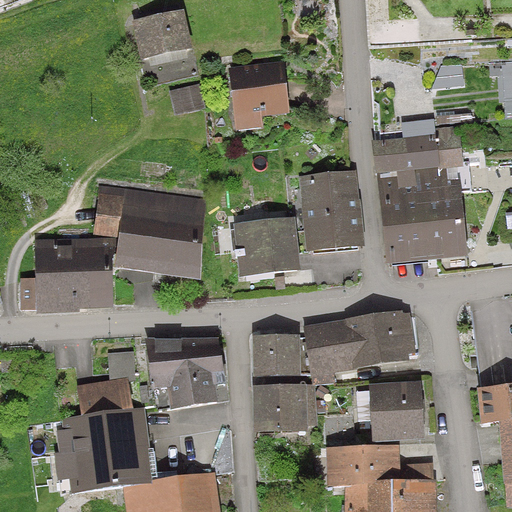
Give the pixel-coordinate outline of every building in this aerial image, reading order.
[(179,16),(134,25),(141,57),(186,47),(179,16)] [(506,118),(511,117),(511,62),(489,64),(490,76),(497,76),(499,103),(505,103),(506,118)] [(440,67),(432,88),(465,85),(463,65),(440,67)] [(283,111),(278,67),(232,73),(238,127),(255,125),(254,114),(283,111)] [(176,89),(181,113),(203,109),(198,85),(176,89)] [(455,136),(373,145),(376,174),(458,166),(455,136)] [(463,175),(425,179),(432,257),(471,253),(463,175)] [(357,244),(351,176),(306,180),(312,248),(357,244)] [(425,179),(381,183),(389,262),(432,257),(425,179)] [(116,266),(192,276),(201,205),(102,192),(97,227),(121,231),(116,266)] [(289,224),(236,229),(241,275),(294,270),(289,224)] [(106,253),(36,254),(36,305),(106,305),(106,253)] [(407,308),(356,315),(364,365),(415,356),(407,308)] [(364,365),(356,315),(329,320),(302,324),(312,385),(335,381),(333,370),(364,365)] [(216,382),(212,340),(150,347),(154,387),(169,385),(171,406),(211,401),(209,383),(216,382)] [(296,340),(252,341),(253,378),(296,378),(296,340)] [(416,388),(371,390),(374,441),(418,439),(416,388)] [(511,390),(480,394),(483,423),(501,422),(507,483),(511,482),(511,390)] [(301,391),(254,392),(255,432),(302,431),(301,391)] [(143,482),(136,415),(62,423),(69,489),(143,482)] [(393,452),(328,454),(329,485),(348,485),(348,511),(429,511),(429,487),(394,488),(393,452)] [(210,511),(205,480),(126,492),(129,511),(210,511)]
